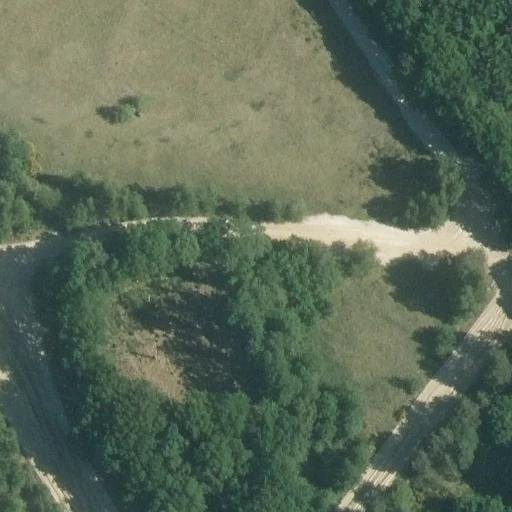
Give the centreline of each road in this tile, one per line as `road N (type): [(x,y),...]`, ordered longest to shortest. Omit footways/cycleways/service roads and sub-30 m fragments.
road 1 (track): [(0,265),(172,228),(489,252)]
road 2 (track): [(511,278),(489,252),(462,177),(338,0)]
road 3 (track): [(511,299),(352,511)]
road 4 (track): [(89,511),(0,354)]
